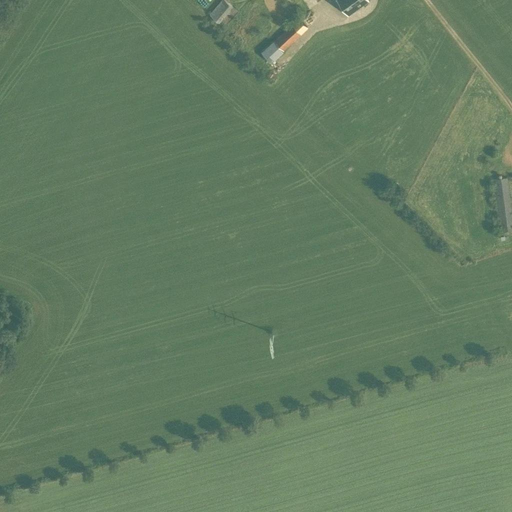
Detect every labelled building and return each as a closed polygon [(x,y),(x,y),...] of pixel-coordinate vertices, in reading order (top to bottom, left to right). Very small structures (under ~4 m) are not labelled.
[(219,23),(233,6),(225,0),(221,0),(209,14),(219,23)] [(368,0),(336,0),(348,16),(369,1),(368,0)] [(298,17),(293,22),(302,32),(308,27),(298,17)] [(288,45),(297,37),(288,27),(279,35),(288,45)] [(260,51),(271,62),(283,50),(272,39),(260,51)] [(499,231),(511,229),(511,210),(508,177),(492,179),(499,231)]
